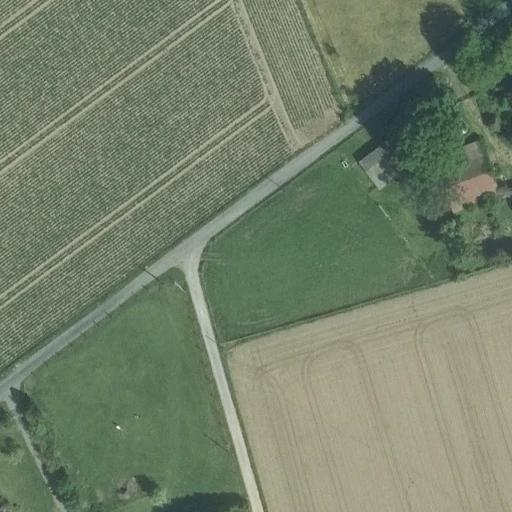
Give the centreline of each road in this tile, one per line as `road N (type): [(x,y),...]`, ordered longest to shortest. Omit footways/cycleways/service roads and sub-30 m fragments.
road 1 (residential): [(511,3),(0,386)]
road 2 (track): [(185,251),(258,511)]
